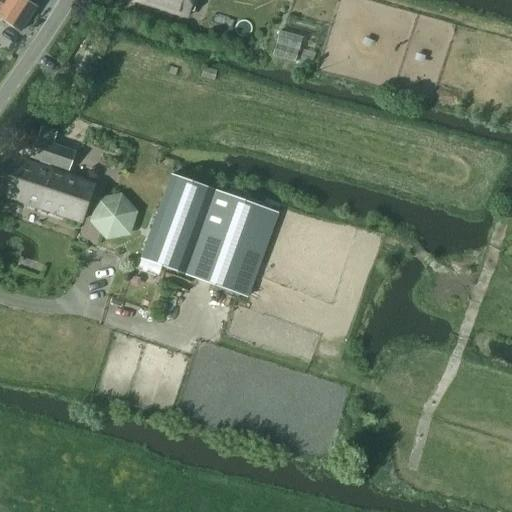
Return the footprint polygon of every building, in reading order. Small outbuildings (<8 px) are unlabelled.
[(0,0),(0,19),(20,33),(36,7),(24,0),(0,0)] [(188,18),(193,0),(135,0),(136,1),(188,18)] [(52,145),(56,134),(41,128),(37,141),(25,137),(19,154),(40,161),(38,166),(7,155),(0,176),(0,195),(78,223),(93,185),(48,168),(50,163),(68,170),(75,153),(52,145)] [(247,297),(275,219),(276,214),(172,176),(141,259),(247,297)] [(106,240),(128,235),(138,213),(123,195),(98,199),(89,222),(106,240)] [(151,300),(152,292),(152,288),(150,283),(148,279),(145,276),(141,273),(137,271),(128,269),(120,271),(116,273),(112,277),(107,284),(106,287),(106,292),(106,297),(107,302),(110,306),(113,309),(117,312),(121,314),(130,316),(136,315),(139,313),(146,308),(149,304),(151,300)]
